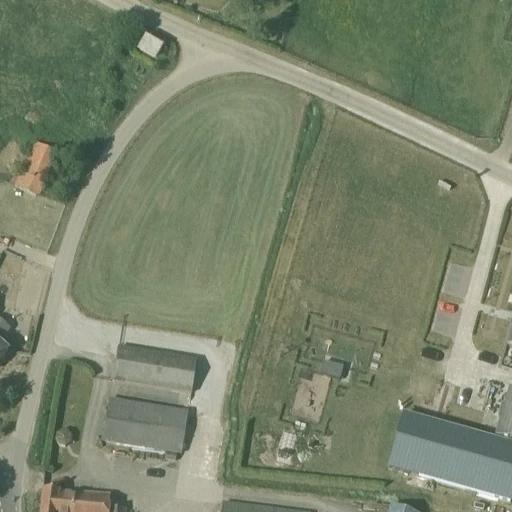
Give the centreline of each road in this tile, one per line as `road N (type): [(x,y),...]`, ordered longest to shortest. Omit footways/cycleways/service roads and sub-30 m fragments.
road 1 (unclassified): [(0,468),(20,439),(85,207),(119,142),(218,48)]
road 2 (unclassified): [(511,175),(218,48)]
